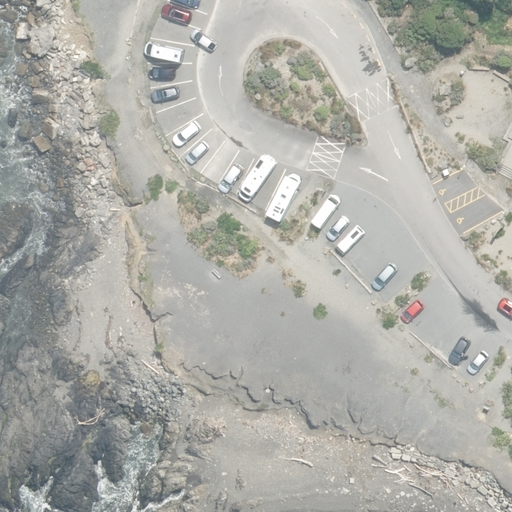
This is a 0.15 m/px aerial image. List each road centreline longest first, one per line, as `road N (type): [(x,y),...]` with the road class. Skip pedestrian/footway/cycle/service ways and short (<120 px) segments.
road 1 (unclassified): [(408,197),(237,115),(222,63),(233,27),(257,0)]
road 2 (unclassified): [(303,0),(357,64),(408,197)]
road 3 (unclassified): [(511,317),(444,252),(408,197)]
